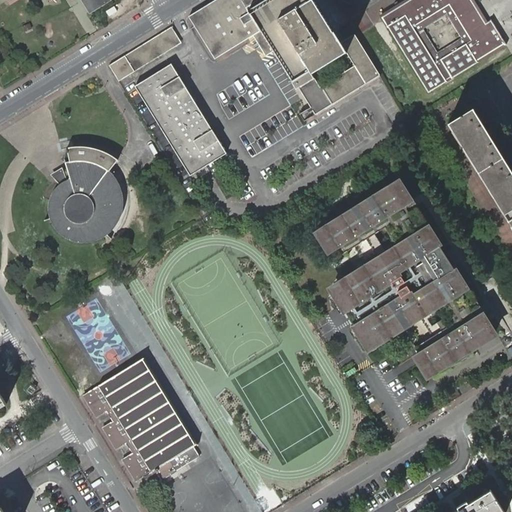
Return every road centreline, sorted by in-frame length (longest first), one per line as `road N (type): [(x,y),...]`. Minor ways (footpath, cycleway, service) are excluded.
road 1 (residential): [(297,511),(511,378)]
road 2 (tertiary): [(0,110),(179,0)]
road 3 (residential): [(76,426),(0,303)]
